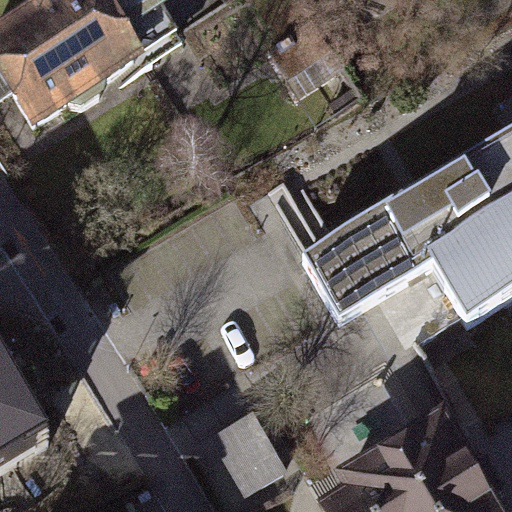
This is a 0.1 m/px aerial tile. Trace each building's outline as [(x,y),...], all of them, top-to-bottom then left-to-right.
[(128,0),(69,0),(0,41),(0,102),(24,142),(164,60),(128,0)] [(511,152),(293,276),(335,350),(418,303),(446,352),(511,314),(511,152)] [(0,402),(0,511),(58,511),(59,511),(0,402)] [(499,511),(442,417),(295,506),(298,511),(499,511)] [(216,445),(249,504),(293,480),(259,420),(216,445)]
